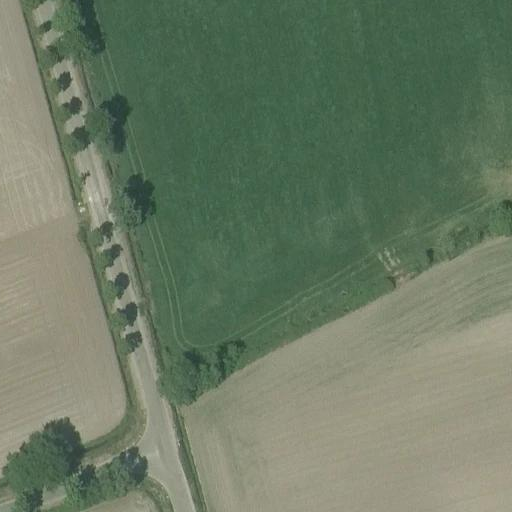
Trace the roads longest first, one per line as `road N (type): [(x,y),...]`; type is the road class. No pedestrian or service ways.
road 1 (unclassified): [(163,448),(43,0)]
road 2 (unclassified): [(3,511),(163,448)]
